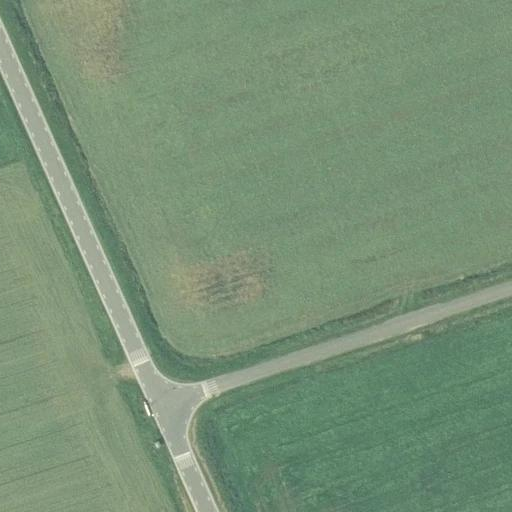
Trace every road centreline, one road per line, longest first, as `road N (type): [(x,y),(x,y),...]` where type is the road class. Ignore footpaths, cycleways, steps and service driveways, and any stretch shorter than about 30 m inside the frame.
road 1 (tertiary): [(158,405),(0,46)]
road 2 (unclassified): [(158,405),(511,288)]
